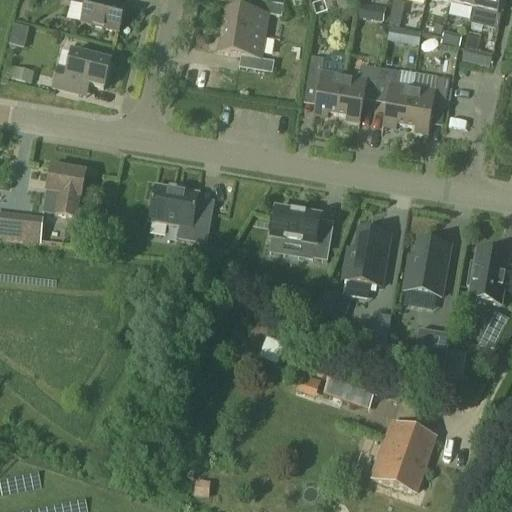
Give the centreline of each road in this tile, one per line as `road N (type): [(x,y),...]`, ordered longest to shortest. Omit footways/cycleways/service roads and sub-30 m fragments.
road 1 (unclassified): [(475,195),(141,140)]
road 2 (residential): [(141,140),(176,0)]
road 3 (unclassified): [(141,140),(0,115)]
road 4 (residential): [(475,195),(495,76)]
